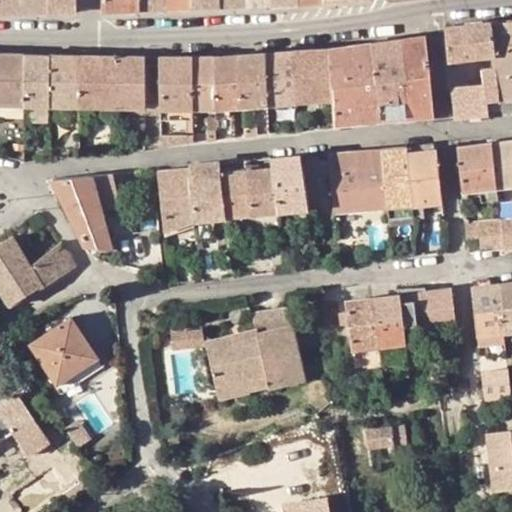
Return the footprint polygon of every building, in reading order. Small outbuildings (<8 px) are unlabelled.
[(19,0),(0,0),(0,12),(9,12),(20,12),(19,0)] [(19,0),(20,12),(33,12),(48,11),(47,0),(19,0)] [(47,0),(48,11),(64,11),(77,11),(76,0),(47,0)] [(102,0),(102,10),(122,9),(140,8),(139,0),(102,0)] [(139,0),(140,8),(156,8),(167,8),(166,0),(139,0)] [(166,0),(167,8),(180,8),(192,7),(191,0),(166,0)] [(495,46),(511,44),(511,18),(492,20),(495,46)] [(492,20),(492,19),(446,24),(450,57),(496,52),(495,46),(492,20)] [(435,113),(426,33),(399,37),(408,117),(435,113)] [(371,42),(380,119),(408,117),(399,37),(371,42)] [(332,99),(334,124),(380,119),(371,42),(329,48),(332,99)] [(498,64),(483,65),(485,81),(487,97),(511,95),(511,44),(495,46),(496,52),(498,64)] [(332,99),(329,48),(294,52),(297,102),(332,99)] [(297,102),(294,52),(265,54),(268,105),(297,102)] [(0,105),(26,106),(26,55),(0,54),(0,105)] [(265,54),(240,56),(239,108),(245,107),(268,105),(265,54)] [(83,108),(83,56),(26,55),(26,106),(83,108)] [(121,108),(120,57),(83,56),(83,108),(121,108)] [(216,109),(239,108),(240,56),(215,59),(216,109)] [(121,108),(145,108),(145,58),(120,57),(121,108)] [(192,58),(160,58),(161,108),(194,108),(192,58)] [(194,108),(216,109),(215,59),(192,58),(194,108)] [(488,111),(487,97),(485,81),(453,86),(456,114),(488,111)] [(268,135),(269,133),(268,105),(245,107),(247,136),(268,135)] [(194,108),(161,108),(161,118),(194,118),(194,108)] [(234,115),(216,117),(207,117),(211,142),(224,139),(235,130),(234,115)] [(129,134),(145,134),(145,120),(129,120),(129,134)] [(162,136),(162,148),(184,147),(185,135),(162,136)] [(511,136),(492,139),(498,185),(511,183),(511,136)] [(492,139),(459,143),(464,190),(498,185),(492,139)] [(442,200),(437,141),(406,144),(414,204),(442,200)] [(383,147),(388,207),(390,225),(417,224),(414,204),(406,144),(383,147)] [(388,207),(383,147),(329,152),(335,212),(388,207)] [(309,209),(302,155),(272,158),(278,213),(309,209)] [(278,213),(272,158),(245,160),(252,216),(278,213)] [(252,216),(245,160),(221,163),(228,218),(252,216)] [(228,218),(221,163),(188,166),(195,222),(228,218)] [(195,222),(188,166),(158,169),(165,231),(195,222)] [(122,206),(114,173),(52,180),(83,247),(113,249),(102,211),(122,206)] [(511,214),(501,215),(504,245),(505,247),(511,246),(511,214)] [(45,225),(38,215),(26,222),(24,223),(29,228),(32,232),(45,225)] [(481,247),(504,245),(501,215),(467,219),(469,236),(480,235),(481,247)] [(76,263),(67,247),(62,241),(31,266),(14,237),(11,238),(0,244),(0,286),(11,302),(42,282),(44,285),(76,263)] [(511,278),(501,280),(506,329),(511,328),(511,278)] [(481,353),(508,351),(506,329),(501,280),(474,282),(481,353)] [(400,298),(399,291),(374,294),(384,363),(408,360),(403,321),(400,298)] [(357,368),(384,365),(384,363),(374,294),(346,298),(357,368)] [(403,321),(418,319),(415,296),(400,298),(403,321)] [(206,338),(217,387),(268,376),(270,387),(309,378),(294,322),(292,323),(288,305),(253,313),(257,326),(242,330),(247,347),(234,350),(229,333),(206,338)] [(72,320),(33,345),(57,382),(96,357),(72,320)] [(247,347),(242,330),(229,333),(234,350),(247,347)] [(497,391),(511,390),(509,365),(495,367),(497,391)] [(217,387),(221,399),(270,387),(268,376),(217,387)] [(0,407),(0,441),(13,432),(29,457),(51,443),(20,395),(0,407)] [(80,447),(93,439),(80,418),(67,427),(80,447)] [(406,424),(367,428),(369,444),(407,441),(406,424)] [(496,485),(509,484),(511,483),(511,428),(489,431),(496,485)] [(329,511),(327,497),(284,503),(285,511),(329,511)]
